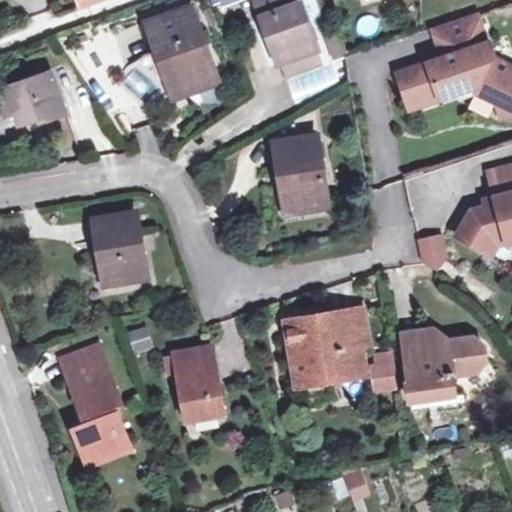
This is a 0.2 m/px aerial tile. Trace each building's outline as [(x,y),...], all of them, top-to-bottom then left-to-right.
[(77,0),(81,8),(104,0),(77,0)] [(291,0),(267,0),(259,3),(285,78),(322,65),(301,5),(294,8),(291,0)] [(149,23),(156,44),(167,41),(185,93),(218,81),(193,8),(149,23)] [(442,57),(397,72),(410,110),(477,88),(494,96),(501,119),(511,115),(511,65),(494,56),(495,55),(490,41),(488,42),(478,12),(432,27),(442,57)] [(341,43),(339,29),(326,34),(331,47),(341,43)] [(174,97),(185,93),(167,41),(156,44),(174,97)] [(137,104),(160,94),(146,58),(122,68),(137,104)] [(9,91),(18,115),(21,124),(49,114),(51,119),(67,113),(53,72),(8,88),(9,91)] [(219,90),(200,96),(204,110),(223,105),(219,90)] [(0,105),(4,119),(18,115),(9,91),(0,93),(0,105)] [(277,145),(286,202),(308,200),(309,207),(327,204),(316,138),(277,145)] [(511,167),(490,174),(497,199),(511,194),(511,167)] [(511,194),(497,199),(499,206),(472,212),(458,236),(485,253),(493,240),(511,235),(511,194)] [(308,200),(286,202),(287,211),(309,207),(308,200)] [(96,220),(106,284),(147,277),(137,213),(96,220)] [(441,232),(415,237),(421,268),(446,264),(441,232)] [(511,235),(493,240),(485,253),(492,256),(499,246),(511,242),(511,235)] [(292,329),(299,374),(323,370),(325,379),(365,373),(360,347),(366,345),(361,311),(304,320),(305,327),(292,329)] [(305,327),(304,320),(291,322),(292,329),(305,327)] [(126,331),(132,350),(150,345),(145,325),(126,331)] [(402,338),(404,351),(429,348),(428,342),(439,340),(445,332),(402,338)] [(428,342),(429,348),(460,344),(445,332),(439,340),(428,342)] [(489,372),(498,361),(496,347),(488,340),(460,344),(429,348),(404,351),(409,384),(407,385),(409,404),(412,404),(413,413),(455,407),(454,398),(456,398),(452,377),(489,372)] [(88,468),(109,460),(113,444),(127,440),(117,416),(114,406),(122,402),(101,349),(66,362),(71,375),(68,376),(85,418),(87,417),(90,428),(82,430),(76,432),(88,468)] [(177,355),(187,420),(223,414),(213,349),(177,355)] [(326,385),(325,379),(323,370),(299,374),(301,388),(326,385)] [(79,420),(82,430),(90,428),(87,417),(85,418),(79,420)] [(113,444),(109,460),(131,452),(127,440),(113,444)] [(511,443),(502,447),(506,457),(511,454),(511,443)] [(360,468),(341,473),(349,500),(368,494),(360,468)] [(387,510),(401,503),(386,475),(372,482),(387,510)] [(275,496),(280,509),(296,502),(291,490),(275,496)]
